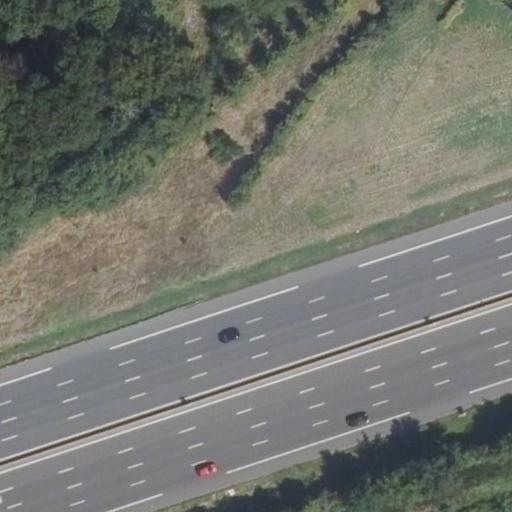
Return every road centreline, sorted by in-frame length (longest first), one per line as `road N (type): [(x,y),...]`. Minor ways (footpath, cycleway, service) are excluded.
road 1 (motorway): [(511,252),(0,421)]
road 2 (motorway): [(3,511),(511,343)]
